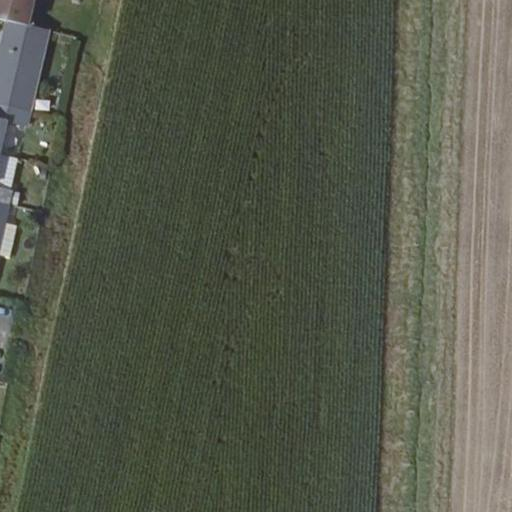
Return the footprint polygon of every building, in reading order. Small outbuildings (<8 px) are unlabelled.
[(29,26),(34,0),(0,0),(0,19),(18,23),(29,26)] [(0,104),(38,114),(57,33),(29,26),(18,23),(0,99),(0,104)] [(0,153),(9,156),(17,122),(35,127),(38,114),(0,104),(0,153)] [(2,187),(9,156),(0,153),(0,202),(17,207),(20,192),(2,187)] [(0,281),(17,207),(0,202),(0,281)]
